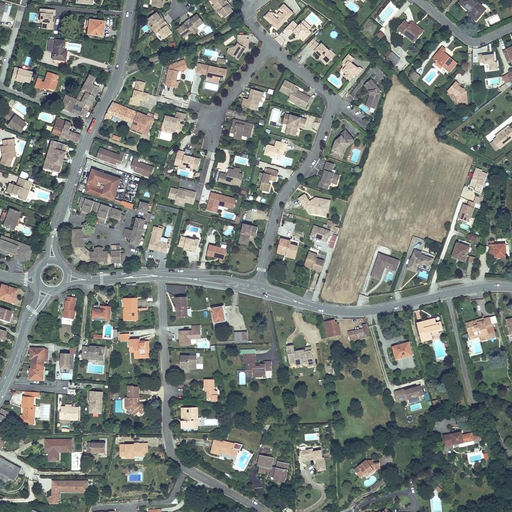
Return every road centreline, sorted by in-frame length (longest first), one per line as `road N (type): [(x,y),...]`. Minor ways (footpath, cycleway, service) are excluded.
road 1 (residential): [(265,511),(173,457),(160,278)]
road 2 (residential): [(257,285),(281,200),(317,151),(334,99)]
road 3 (tertiary): [(315,307),(359,312),(511,286)]
road 4 (unknown): [(451,292),(473,408),(443,425)]
road 5 (secondary): [(93,125),(119,69),(130,0)]
